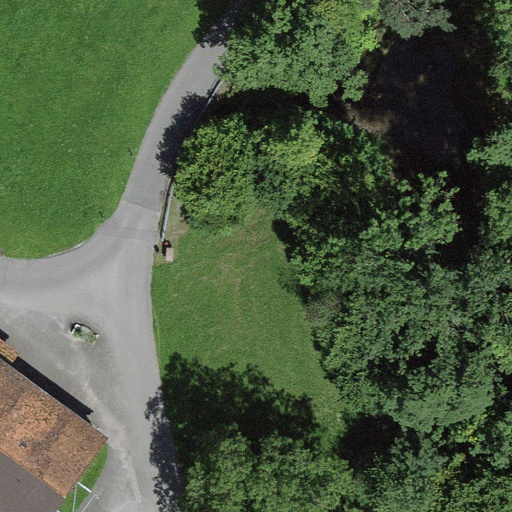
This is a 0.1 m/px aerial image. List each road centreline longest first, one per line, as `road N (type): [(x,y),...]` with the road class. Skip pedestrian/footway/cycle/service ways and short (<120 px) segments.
road 1 (residential): [(264,0),(182,109),(109,315)]
road 2 (residential): [(109,315),(175,511)]
